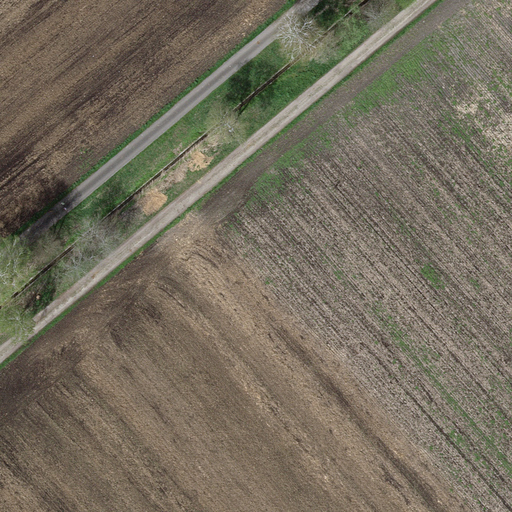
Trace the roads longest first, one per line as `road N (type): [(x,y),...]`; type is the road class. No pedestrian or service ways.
road 1 (track): [(429,0),(0,353)]
road 2 (track): [(0,257),(305,0)]
